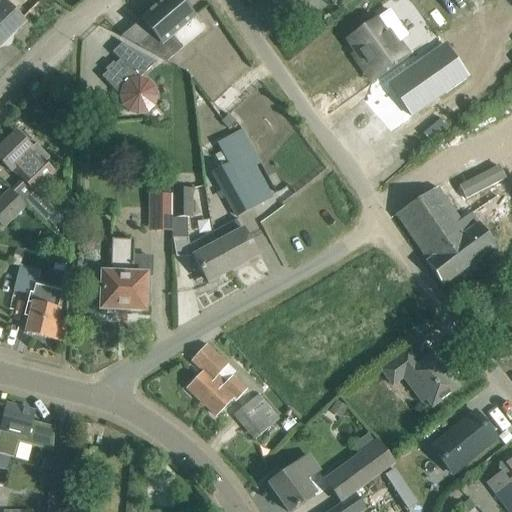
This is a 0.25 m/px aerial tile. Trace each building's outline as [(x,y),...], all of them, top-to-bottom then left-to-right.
[(0,0),(0,46),(24,24),(3,2),(2,3),(0,0)] [(141,45),(138,47),(167,62),(169,60),(181,50),(183,49),(172,36),(194,18),(179,0),(164,0),(140,20),(153,35),(141,45)] [(375,22),(348,41),(374,77),(390,65),(406,54),(398,43),(408,37),(390,11),(387,14),(375,22)] [(139,77),(136,77),(154,59),(126,44),(115,55),(121,60),(102,78),(119,97),(121,107),(128,114),(138,117),(147,115),(155,107),(158,98),(155,88),(149,80),(139,77)] [(444,45),(388,84),(411,117),(467,78),(444,45)] [(64,102),(72,94),(64,86),(56,94),(64,102)] [(228,115),(221,122),(227,129),(235,122),(228,115)] [(13,170),(35,192),(55,173),(47,165),(50,163),(35,148),(32,151),(16,133),(0,148),(0,161),(11,172),(13,170)] [(221,167),(228,164),(221,152),(215,156),(221,167)] [(263,202),(238,158),(228,164),(221,167),(210,174),(228,207),(248,196),(254,207),(263,202)] [(472,210),(450,177),(395,215),(428,262),(426,263),(442,286),(495,249),(477,223),(478,223),(470,211),(472,210)] [(24,207),(9,191),(0,200),(0,225),(3,228),(24,207)] [(194,191),(172,191),(172,238),(175,257),(194,257),(208,283),(232,270),(213,234),(189,247),(186,239),(186,219),(192,219),(192,217),(194,217),(194,191)] [(237,221),(213,234),(232,270),(257,257),(243,231),(242,231),(237,221)] [(102,275),(101,291),(100,311),(144,312),(145,276),(133,276),(134,242),(112,241),(111,275),(102,275)] [(21,264),(19,273),(14,291),(33,296),(31,303),(29,303),(25,316),(30,317),(26,333),(61,342),(65,324),(56,322),(58,311),(56,310),(60,294),(35,288),(38,277),(39,269),(21,264)] [(228,366),(221,359),(206,346),(191,362),(203,372),(187,389),(216,416),(232,399),(235,402),(246,390),(231,377),(226,383),(218,377),(228,366)] [(407,352),(391,364),(381,371),(392,386),(403,378),(422,403),(426,401),(432,408),(458,388),(433,354),(417,366),(407,352)] [(268,408),(258,396),(233,416),(243,428),(268,408)] [(0,453),(14,457),(18,443),(32,447),(45,451),(53,453),(54,428),(43,425),(38,424),(32,422),(34,413),(5,407),(3,415),(2,419),(1,422),(0,427),(0,453)] [(277,420),(268,408),(243,428),(253,441),(277,420)] [(475,413),(431,449),(442,462),(454,453),(463,465),(495,438),(475,413)] [(379,442),(375,445),(367,435),(350,447),(358,458),(325,481),(341,503),(395,464),(379,442)] [(0,469),(7,471),(10,459),(11,459),(13,460),(14,457),(0,453),(0,469)] [(308,457),(285,474),(269,485),(287,511),(289,511),(295,508),(295,509),(298,507),(298,506),(314,494),(305,481),(319,471),(308,457)] [(511,511),(511,458),(505,464),(498,464),(497,469),(500,473),(485,484),(506,511),(511,511)] [(394,470),(384,476),(407,510),(416,505),(394,470)] [(359,511),(363,510),(354,497),(332,511),(359,511)]
